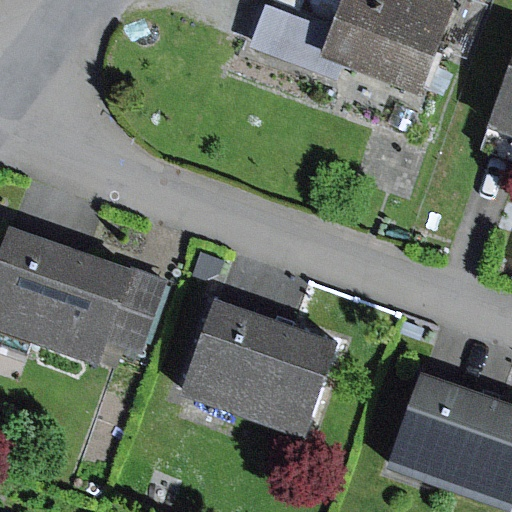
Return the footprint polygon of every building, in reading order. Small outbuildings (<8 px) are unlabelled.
[(454,6),(438,0),(342,0),(330,31),(266,8),(251,50),(336,82),(341,68),(419,99),(454,6)] [(511,60),(479,154),(511,165),(511,60)] [(168,284),(6,231),(0,248),(0,335),(99,370),(107,345),(142,356),(168,284)] [(338,347),(215,305),(182,400),(305,442),(338,347)] [(511,511),(511,409),(418,377),(384,472),(504,511),(511,511)]
